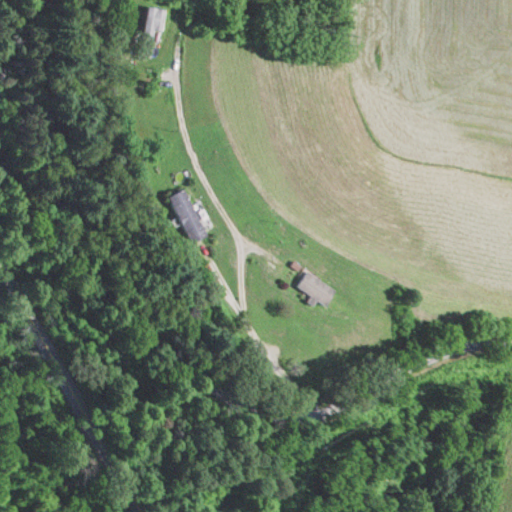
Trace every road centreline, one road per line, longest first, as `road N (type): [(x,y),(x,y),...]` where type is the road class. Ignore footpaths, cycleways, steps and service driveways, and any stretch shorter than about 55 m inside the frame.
road 1 (residential): [(511,345),(418,360),(322,411),(234,406),(103,294),(0,149)]
road 2 (residential): [(173,65),(190,145),(235,232),(252,340),(322,411)]
road 3 (tertiary): [(0,274),(144,511)]
